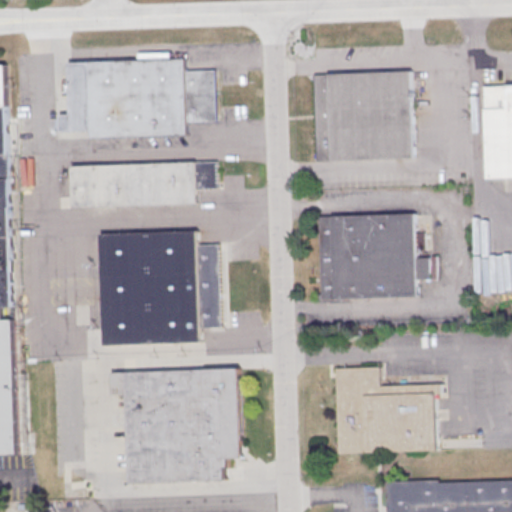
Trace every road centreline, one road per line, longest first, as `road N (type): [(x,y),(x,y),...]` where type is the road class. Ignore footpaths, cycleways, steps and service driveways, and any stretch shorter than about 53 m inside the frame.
road 1 (residential): [(289,511),(272,12)]
road 2 (residential): [(511,4),(106,19)]
